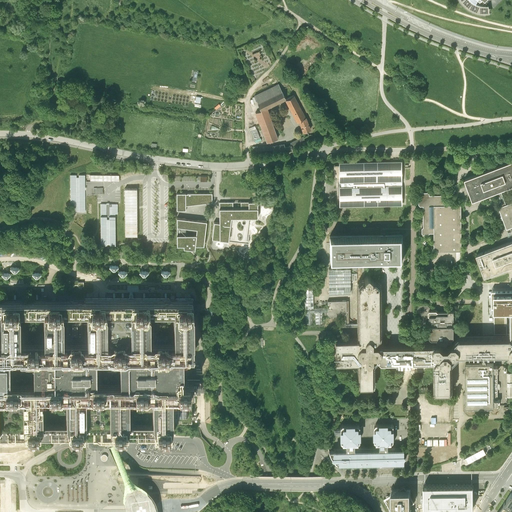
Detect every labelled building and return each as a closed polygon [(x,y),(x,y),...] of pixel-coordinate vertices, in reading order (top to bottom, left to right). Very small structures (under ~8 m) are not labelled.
[(460,0),(463,3),(466,6),(470,8),(475,11),(481,12),(486,13),(491,12),(489,2),(486,3),(482,2),(477,1),(477,0),(460,0)] [(254,95),(257,101),(281,90),(278,83),(254,95)] [(281,90),(257,101),(261,110),(267,108),(280,102),(285,99),(286,99),(281,90)] [(294,95),(286,99),(285,99),(295,118),(297,122),(298,121),(306,116),(294,95)] [(278,139),(267,108),(261,110),(255,112),(264,137),(265,139),(266,143),(278,139)] [(306,116),(298,121),(300,125),(303,132),(307,131),(308,130),(311,129),(306,116)] [(255,142),(261,140),(256,125),(250,128),(255,142)] [(303,136),(290,143),(291,145),(293,149),(306,142),(304,138),(303,136)] [(511,161),(472,176),(465,178),(473,200),(498,191),(500,198),(502,205),(499,206),(507,228),(510,227),(511,230),(511,241),(509,242),(492,248),(489,250),(486,251),(484,251),(476,254),(478,261),(484,277),(486,276),(490,274),(507,268),(507,270),(511,269),(511,268),(511,201),(506,203),(505,201),(505,200),(501,190),(511,185),(511,161)] [(402,184),(402,162),(390,162),(339,162),(339,166),(339,179),(339,182),(341,182),(341,184),(341,186),(339,186),(339,191),(339,207),(346,207),(403,206),(402,184)] [(85,212),(85,176),(70,176),(70,212),(85,212)] [(137,209),(137,189),(125,189),(125,238),(137,238),(137,209)] [(430,195),(428,192),(420,192),(418,196),(418,199),(419,200),(419,204),(420,206),(423,206),(423,226),(422,228),(422,233),(424,234),(428,234),(430,233),(434,233),(434,238),(434,251),(462,250),(461,205),(445,205),(445,203),(445,202),(445,194),(430,195)] [(202,194),(176,194),(177,212),(182,212),(186,212),(186,207),(212,204),(212,199),(212,194),(209,194),(202,194)] [(258,219),(258,202),(219,203),(219,224),(214,223),(212,241),(246,244),(250,219),(258,219)] [(108,205),(100,205),(101,240),(101,247),(108,247),(115,247),(115,215),(118,215),(118,205),(108,205)] [(195,248),(204,248),(207,222),(177,219),(177,248),(183,248),(184,250),(191,251),(195,252),(195,248)] [(403,259),(403,236),(391,237),(384,237),(382,237),(329,237),(329,241),(329,260),(367,260),(381,259),(381,262),(384,262),(388,262),(388,259),(403,259)] [(350,269),(328,269),(328,294),(352,294),(352,281),(357,281),(357,274),(350,274),(350,269)] [(375,355),(379,355),(380,355),(383,352),(383,347),(381,345),(380,344),(375,344),(375,341),(377,341),(381,337),(381,331),(381,285),(377,281),(375,281),(375,278),(372,275),(367,275),(364,278),(364,281),(362,282),(358,285),(358,324),(346,324),(346,331),(346,338),(334,338),(335,361),(354,361),(357,361),(359,360),(360,361),(358,362),(358,373),(359,385),(375,385),(374,361),(375,360),(375,355)] [(328,316),(327,307),(314,307),(314,283),(305,284),(305,323),(323,324),(323,316),(328,316)] [(511,290),(491,290),(491,307),(494,307),(494,335),(506,335),(506,311),(511,311),(511,335),(511,336),(511,290)] [(200,381),(193,381),(188,381),(187,381),(183,381),(183,375),(189,375),(189,362),(183,362),(183,356),(183,352),(193,352),(192,307),(192,304),(192,299),(187,299),(160,300),(145,300),(132,300),(109,300),(49,300),(6,301),(0,300),(0,435),(86,435),(89,435),(90,447),(96,447),(107,447),(108,448),(113,446),(116,444),(116,439),(116,435),(120,435),(165,434),(172,434),(172,426),(172,422),(192,422),(191,393),(193,393),(200,393),(200,386),(200,381)] [(327,307),(328,316),(346,316),(346,300),(327,300),(327,307)] [(394,345),(381,345),(383,347),(383,352),(380,355),(379,355),(379,357),(383,361),(392,361),(394,361),(396,361),(399,361),(404,361),(422,361),(434,361),(435,359),(436,360),(435,361),(435,391),(451,391),(451,360),(452,359),(452,357),(452,354),(457,354),(458,353),(511,352),(511,338),(511,337),(459,337),(455,341),(455,343),(452,343),(452,339),(454,337),(454,336),(454,327),(452,325),(452,320),(453,320),(454,319),(454,314),(455,313),(454,313),(454,310),(449,310),(448,311),(446,312),(442,312),(438,312),(436,310),(429,310),(428,312),(428,316),(429,316),(429,317),(429,319),(431,320),(431,326),(429,327),(429,337),(431,339),(436,339),(436,341),(436,343),(436,344),(435,345),(404,345),(394,345)] [(482,363),(465,364),(465,405),(465,409),(487,409),(494,409),(494,405),(500,405),(500,400),(498,400),(498,390),(499,389),(500,389),(500,384),(499,384),(498,384),(497,372),(498,372),(498,366),(493,366),(493,363),(492,363),(486,363),(486,361),(485,360),(483,360),(482,361),(482,363)] [(449,417),(449,402),(419,403),(419,418),(449,417)] [(340,425),(340,438),(340,441),(341,442),(341,443),(345,443),(345,446),(345,448),(333,448),(333,449),(329,449),(329,448),(328,448),(329,450),(329,453),(331,456),(333,459),(336,462),(337,462),(337,461),(336,461),(336,460),(339,460),(339,461),(377,461),(380,461),(384,461),(388,461),(404,461),(404,448),(389,448),(389,445),(389,442),(392,442),(393,441),(394,441),(394,425),(393,425),(392,424),(392,423),(376,423),(376,424),(375,425),(375,441),(376,442),(380,442),(380,448),(354,448),(354,443),(357,443),(357,442),(358,441),(359,441),(359,437),(359,425),(358,425),(357,424),(341,424),(340,425)] [(116,444),(113,446),(108,448),(109,450),(110,449),(110,450),(111,450),(113,454),(117,464),(121,472),(122,475),(123,478),(124,483),(123,490),(123,497),(125,500),(125,505),(126,508),(127,511),(156,511),(156,509),(155,502),(153,497),(150,493),(147,490),(146,487),(141,483),(138,481),(134,478),(131,475),(130,474),(128,471),(127,470),(127,469),(126,466),(123,461),(119,451),(117,447),(118,447),(117,444),(116,444)] [(448,484),(423,484),(424,508),(452,507),(456,507),(473,507),(473,504),(473,498),(473,492),(473,484),(448,484)] [(396,489),(392,489),(392,493),(390,494),(387,496),(384,498),(385,501),(387,503),(388,506),(390,509),(391,511),(390,511),(405,511),(406,508),(410,508),(410,505),(414,502),(410,495),(410,489),(408,489),(407,489),(404,486),(398,489),(396,489)] [(511,511),(511,493),(504,504),(497,511),(511,511)]
